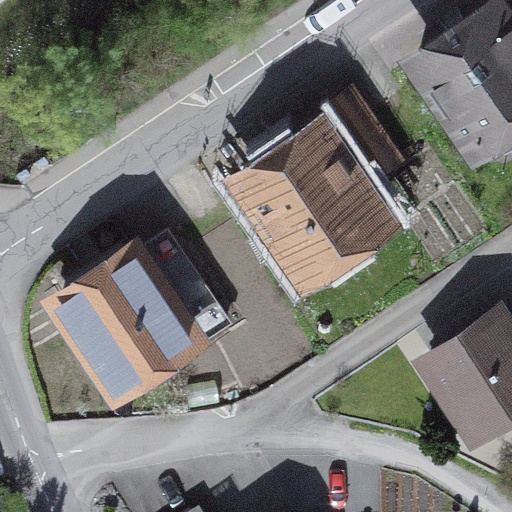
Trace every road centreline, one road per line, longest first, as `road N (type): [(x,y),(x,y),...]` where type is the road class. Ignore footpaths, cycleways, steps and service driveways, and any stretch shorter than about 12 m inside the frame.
road 1 (residential): [(29,453),(265,418),(511,240)]
road 2 (residential): [(0,239),(364,0)]
